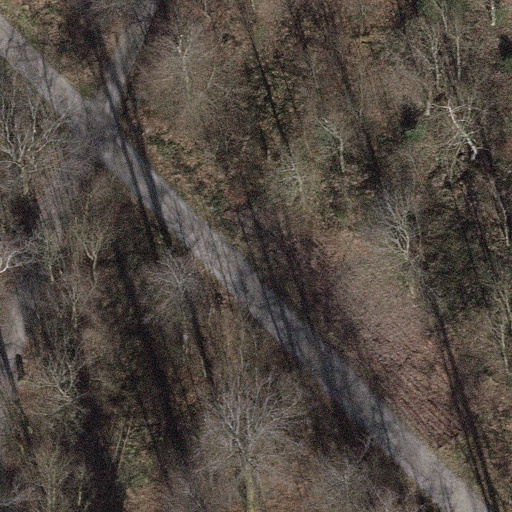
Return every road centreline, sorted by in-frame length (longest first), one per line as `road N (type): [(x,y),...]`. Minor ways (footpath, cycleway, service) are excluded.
road 1 (track): [(90,125),(477,511)]
road 2 (track): [(0,32),(90,125)]
